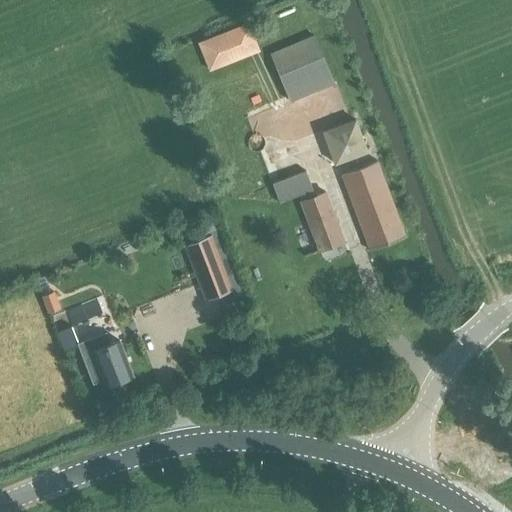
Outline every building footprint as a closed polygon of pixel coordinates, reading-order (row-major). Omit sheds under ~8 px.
[(248,22),(197,42),(208,70),(259,50),(248,22)] [(289,102),(335,83),(314,36),(269,54),(289,102)] [(355,118),(321,130),(334,163),(367,151),(355,118)] [(341,173),(369,248),(404,236),(376,160),(341,173)] [(279,202),(312,190),(305,170),(272,183),(279,202)] [(317,251),(343,241),(325,191),(298,201),(317,251)] [(211,234),(183,245),(204,300),(232,289),(211,234)] [(49,313),(60,309),(54,294),(43,298),(49,313)] [(72,321),(104,314),(100,297),(68,304),(72,321)] [(108,342),(100,320),(84,326),(106,383),(131,373),(118,339),(108,342)]
